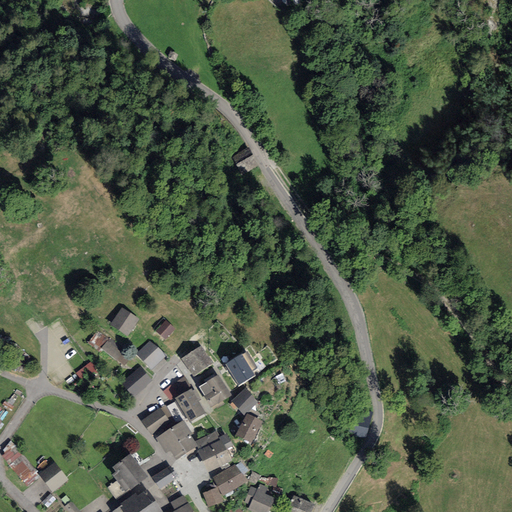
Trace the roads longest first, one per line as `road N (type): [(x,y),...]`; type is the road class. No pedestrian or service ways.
road 1 (unclassified): [(325,511),(376,426),(356,314),(226,106),(151,49),(121,19),(116,0)]
road 2 (track): [(261,156),(274,155),(332,237),(392,256),(448,287),(511,379)]
road 3 (residential): [(206,511),(132,418),(52,389),(33,397),(0,449)]
